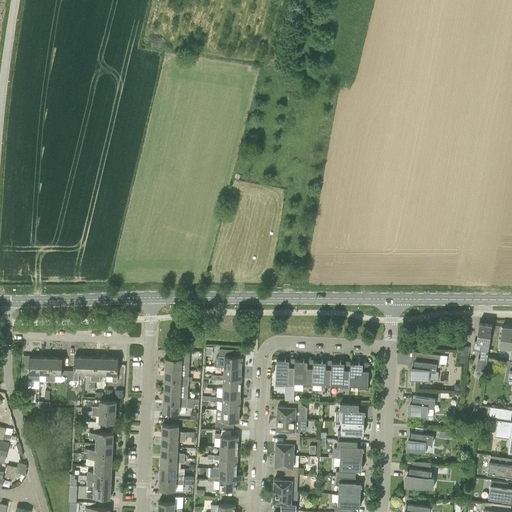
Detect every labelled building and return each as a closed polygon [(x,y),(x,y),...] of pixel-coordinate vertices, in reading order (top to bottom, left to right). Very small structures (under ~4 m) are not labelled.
[(485,371),(492,324),(479,323),(476,341),(474,341),(473,349),(481,350),(480,358),(478,359),(476,369),(485,371)] [(511,351),(511,327),(502,326),(499,347),(510,348),(510,352),(511,351)] [(219,348),(219,356),(225,356),(224,366),(242,367),(242,356),(237,356),(237,349),(219,348)] [(190,351),(180,350),(180,358),(190,358),(190,351)] [(440,354),(423,352),(422,360),(415,359),(413,369),(411,369),(410,379),(428,379),(429,371),(436,371),(437,363),(439,363),(440,354)] [(40,374),(41,357),(29,356),(29,367),(28,377),(28,380),(39,381),(40,374)] [(79,373),(85,373),(86,357),(74,356),(74,369),(68,369),(68,374),(67,380),(74,380),(79,380),(79,373)] [(50,381),(51,357),(41,357),(40,374),(46,374),(46,381),(50,381)] [(62,358),(51,357),(50,381),(50,388),(55,388),(55,374),(68,374),(68,369),(62,369),(62,358)] [(96,357),(86,357),(85,373),(91,373),(90,387),(95,387),(95,381),(96,381),(96,357)] [(100,374),(106,374),(107,357),(96,357),(96,381),(100,381),(100,374)] [(118,358),(107,357),(106,374),(113,374),(112,381),(117,382),(118,358)] [(189,363),(190,358),(180,358),(166,357),(165,369),(181,369),(181,363),(189,363)] [(294,385),(294,382),(295,366),(286,365),(286,359),(277,359),(275,381),(284,381),(284,385),(294,385)] [(313,386),(313,383),(312,383),(313,367),(304,366),(304,360),(295,360),(295,366),(294,382),(303,382),(303,386),(313,386)] [(331,384),(331,368),(323,367),(322,361),(313,361),(313,367),(312,383),(313,383),(321,383),(321,387),(331,387),(331,384)] [(332,362),(331,368),(331,384),(340,384),(340,388),(349,388),(350,385),(349,385),(350,369),(341,368),(341,362),(332,362)] [(349,385),(350,385),(358,385),(358,389),(368,388),(369,370),(359,369),(359,363),(350,363),(350,369),(349,385)] [(224,377),(241,378),(242,367),(224,366),(224,375),(224,377)] [(181,369),(165,369),(165,379),(188,380),(189,376),(181,376),(181,369)] [(224,375),(218,375),(217,379),(224,379),(223,388),(241,389),(241,378),(224,377),(224,375)] [(165,379),(164,390),(180,390),(180,384),(188,384),(188,380),(165,379)] [(223,388),(223,396),(223,399),(240,400),(241,389),(223,388)] [(115,389),(115,397),(122,397),(123,390),(115,389)] [(164,390),(163,401),(187,401),(188,397),(179,397),(180,390),(164,390)] [(434,407),(435,398),(413,395),(412,405),(409,405),(409,415),(426,415),(427,407),(434,407)] [(223,396),(217,396),(216,401),(223,401),(222,410),(240,410),(240,400),(223,399),(223,396)] [(116,412),(117,401),(117,400),(100,400),(99,406),(92,406),(92,410),(116,412)] [(278,405),(277,417),(301,419),(301,403),(301,400),(293,400),(289,400),(289,406),(278,405)] [(179,406),(187,407),(187,401),(163,401),(163,412),(179,413),(179,406)] [(340,402),(339,411),(336,410),(335,421),(342,421),(364,422),(364,413),(358,412),(359,403),(340,402)] [(491,406),(489,416),(499,417),(501,408),(491,406)] [(99,422),(115,423),(116,412),(92,410),(83,410),(83,416),(92,417),(92,415),(99,415),(99,422)] [(215,426),(234,427),(234,421),(239,422),(240,410),(222,410),(222,420),(216,420),(215,426)] [(300,430),(301,419),(277,417),(277,429),(287,430),(287,436),(300,437),(300,430)] [(496,429),(511,431),(508,451),(511,451),(511,421),(497,419),(496,429)] [(357,440),(357,431),(363,431),(364,422),(342,421),(341,430),(338,430),(338,439),(357,440)] [(179,425),(162,424),(162,435),(186,436),(191,437),(191,436),(194,436),(195,431),(179,431),(179,425)] [(95,443),(113,444),(114,433),(89,431),(89,437),(96,437),(95,443)] [(411,431),(410,441),(408,441),(407,451),(425,451),(425,442),(432,443),(434,434),(411,431)] [(220,446),(238,447),(238,436),(221,435),(221,433),(215,433),(215,437),(221,437),(220,446)] [(162,435),(161,446),(178,447),(178,440),(185,441),(186,436),(162,435)] [(275,454),(293,455),(294,443),(299,443),(300,437),(287,436),(287,442),(276,442),(275,454)] [(340,449),(340,457),(362,458),(363,449),(357,449),(357,440),(338,439),(337,448),(340,449)] [(112,455),(113,444),(95,443),(95,449),(88,449),(88,454),(112,455)] [(161,446),(161,457),(185,458),(185,453),(178,452),(178,447),(161,446)] [(237,458),(238,447),(220,446),(220,455),(220,457),(237,458)] [(95,459),(94,465),(112,465),(112,455),(88,454),(88,458),(95,459)] [(220,455),(214,454),(214,459),(220,459),(219,468),(237,468),(237,458),(220,457),(220,455)] [(286,466),(285,473),(298,473),(298,467),(299,455),(293,455),(275,454),(275,466),(286,466)] [(511,476),(511,464),(509,464),(510,458),(511,458),(490,455),(488,473),(511,476)] [(161,457),(160,467),(177,468),(177,462),(184,462),(185,458),(161,457)] [(362,467),(362,458),(340,457),(340,466),(336,466),(336,475),(355,476),(356,467),(362,467)] [(8,464),(6,470),(17,473),(18,467),(8,464)] [(111,476),(112,465),(94,465),(94,471),(87,470),(87,475),(111,476)] [(160,467),(160,478),(183,479),(184,474),(177,474),(177,468),(160,467)] [(434,476),(431,476),(432,470),(410,467),(408,477),(406,477),(405,487),(423,487),(433,488),(434,476)] [(221,468),(220,476),(220,478),(240,479),(241,475),(236,474),(237,468),(219,468),(221,468)] [(15,479),(17,473),(6,470),(5,476),(15,479)] [(298,480),(298,473),(285,473),(285,479),(274,478),(274,490),(292,491),(292,479),(298,480)] [(111,487),(111,476),(87,475),(87,480),(93,480),(93,486),(111,487)] [(339,485),(338,494),(360,495),(361,486),(355,485),(355,476),(336,475),(335,484),(339,485)] [(220,476),(214,476),(214,480),(220,481),(219,490),(236,490),(236,485),(240,485),(240,479),(220,478),(220,476)] [(160,478),(159,489),(175,490),(176,484),(183,484),(191,484),(191,480),(183,479),(160,478)] [(511,488),(507,488),(508,482),(491,479),(489,497),(511,500),(511,488)] [(110,498),(111,487),(93,486),(93,492),(86,492),(86,497),(110,498)] [(292,491),(274,490),(273,502),(281,503),(281,509),(284,509),(296,510),(296,503),(297,503),(298,491),(292,491)] [(360,503),(360,495),(338,494),(338,502),(334,502),(335,511),(344,511),(353,511),(354,504),(360,503)] [(159,501),(158,511),(181,511),(182,509),(175,508),(175,502),(159,501)] [(68,511),(75,511),(76,511),(78,511),(79,503),(69,502),(68,511)] [(481,502),(480,509),(483,509),(482,511),(510,511),(511,506),(481,502)] [(429,511),(430,506),(408,503),(406,511),(429,511)]
